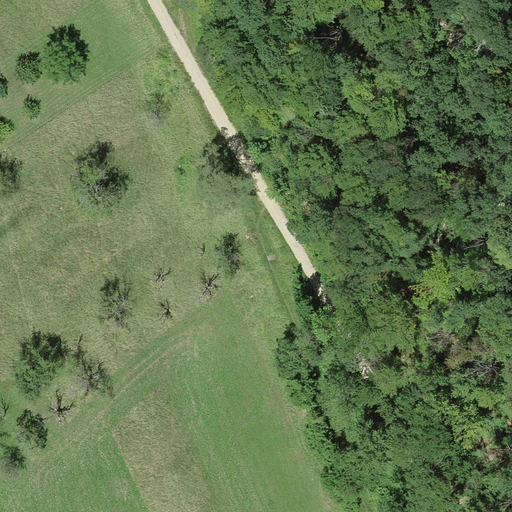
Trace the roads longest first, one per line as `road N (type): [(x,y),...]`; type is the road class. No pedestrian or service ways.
road 1 (track): [(345,346),(151,0)]
road 2 (track): [(254,188),(281,291),(388,511)]
road 3 (track): [(345,346),(445,511)]
